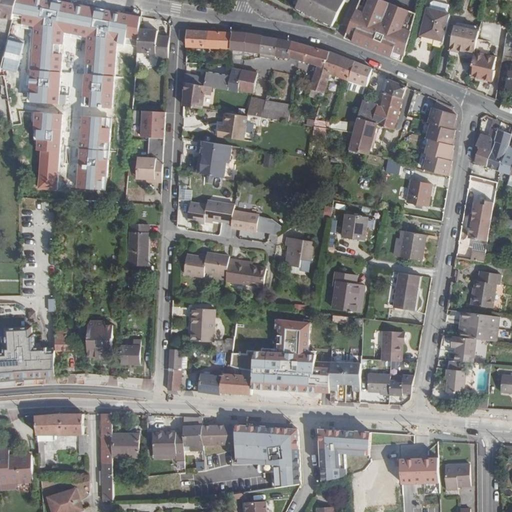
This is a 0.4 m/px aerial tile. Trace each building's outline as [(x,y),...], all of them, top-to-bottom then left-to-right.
[(16,0),(0,0),(0,16),(13,19),(14,13),(16,0)] [(23,15),(38,18),(40,0),(16,0),(14,13),(23,15)] [(28,101),(58,104),(64,32),(86,37),(81,106),(113,109),(117,43),(138,46),(139,31),(141,16),(58,0),(40,0),(38,18),(23,15),(20,28),(30,29),(33,30),(29,75),(28,101)] [(318,19),(333,26),(345,1),(343,0),(301,0),(297,9),(311,16),(310,19),(316,22),(318,19)] [(387,3),(378,0),(369,0),(367,7),(369,8),(379,12),(383,13),(387,3)] [(367,7),(359,3),(356,11),(363,14),(367,7)] [(408,12),(387,3),(383,13),(404,22),(408,12)] [(354,37),(351,42),(364,47),(366,44),(370,46),(383,13),(379,12),(377,18),(367,16),(369,8),(367,7),(363,14),(356,11),(346,34),(354,37)] [(379,12),(369,8),(367,16),(377,18),(379,12)] [(428,9),(421,36),(443,41),(449,15),(428,9)] [(412,25),(415,15),(408,12),(404,22),(412,25)] [(404,22),(383,13),(370,46),(378,49),(377,52),(389,57),(393,45),(395,46),(405,49),(410,32),(402,30),(404,22)] [(402,30),(410,32),(412,25),(404,22),(402,30)] [(453,22),(452,26),(477,31),(478,27),(453,22)] [(477,31),(452,26),(448,50),(456,52),(456,50),(473,54),(474,47),(475,43),(477,31)] [(490,41),(500,43),(502,28),(492,27),(491,26),(488,39),(491,39),(490,41)] [(208,32),(187,30),(186,47),(208,48),(208,32)] [(158,33),(139,31),(138,46),(137,55),(156,57),(156,67),(168,68),(169,46),(157,45),(158,39),(158,33)] [(233,33),(208,32),(208,48),(232,49),(233,33)] [(247,34),(233,33),(232,49),(260,51),(262,37),(247,34)] [(346,34),(344,39),(351,42),(354,37),(346,34)] [(276,39),(262,37),(260,51),(274,52),(276,39)] [(290,42),(276,39),(274,52),(277,53),(288,54),(290,42)] [(322,92),(321,96),(324,96),(329,77),(332,68),(324,65),(328,53),(300,45),(292,42),(290,42),(288,54),(291,55),(298,57),(317,63),(310,88),(322,92)] [(403,56),(405,49),(395,46),(393,45),(389,57),(390,58),(392,52),(403,56)] [(390,58),(401,62),(403,56),(392,52),(390,58)] [(324,65),(332,68),(329,77),(366,90),(371,70),(334,56),(328,53),(324,65)] [(473,56),(468,78),(492,83),(493,72),(492,71),(494,60),(473,56)] [(511,60),(500,58),(500,64),(496,87),(511,90),(511,60)] [(185,76),(184,83),(185,84),(210,88),(217,89),(236,93),(236,91),(239,70),(230,69),(228,78),(207,73),(206,80),(185,76)] [(254,73),(239,70),(236,91),(250,94),(254,73)] [(364,106),(362,105),(355,134),(354,138),(349,154),(370,159),(376,128),(393,131),(406,89),(389,82),(385,94),(380,110),(364,106)] [(185,93),(183,108),(201,111),(204,96),(209,97),(210,88),(185,84),(184,93),(185,93)] [(250,108),(249,111),(248,119),(262,121),(265,103),(250,100),(250,108)] [(292,107),(265,103),(262,121),(289,126),(292,107)] [(440,104),(439,106),(454,114),(453,110),(440,104)] [(428,139),(430,139),(426,154),(428,155),(424,170),(447,177),(449,170),(448,170),(451,161),(450,161),(451,154),(450,154),(452,145),(451,145),(453,138),(452,137),(453,130),(452,130),(454,122),(453,122),(454,114),(433,108),(429,123),(432,124),(428,139)] [(154,182),(161,182),(165,112),(143,111),(141,137),(149,137),(147,158),(138,157),(136,178),(154,179),(154,182)] [(57,191),(62,114),(34,113),(33,127),(36,127),(34,151),(40,151),(38,190),(57,191)] [(244,143),(248,119),(227,115),(225,129),(220,128),(218,139),(244,143)] [(81,116),(76,189),(105,191),(106,177),(108,177),(112,118),(81,116)] [(492,120),(489,128),(496,131),(499,123),(492,120)] [(293,121),(292,126),(314,130),(316,125),(293,121)] [(486,138),(480,135),(476,146),(493,153),(500,132),(496,131),(489,128),(486,138)] [(507,135),(500,132),(493,153),(488,168),(499,172),(508,144),(511,132),(511,128),(510,128),(507,135)] [(203,154),(199,174),(224,179),(227,163),(230,161),(232,148),(199,142),(197,153),(199,153),(203,154)] [(511,144),(508,144),(499,172),(506,174),(509,175),(511,165),(511,144)] [(475,147),(479,148),(473,163),(488,168),(493,153),(476,146),(475,147)] [(203,154),(199,153),(195,173),(199,174),(203,154)] [(267,153),(264,164),(274,167),(277,155),(267,153)] [(397,170),(384,167),(382,175),(395,178),(397,170)] [(188,174),(179,173),(179,183),(187,184),(188,174)] [(426,205),(429,183),(408,179),(405,202),(426,205)] [(187,219),(204,222),(204,220),(204,218),(212,219),(231,222),(233,209),(234,203),(207,198),(207,203),(190,200),(187,219)] [(483,207),(481,207),(475,241),(486,243),(492,205),(484,204),(483,207)] [(474,206),(468,240),(475,241),(481,207),(474,206)] [(233,209),(231,222),(230,226),(256,230),(259,213),(237,210),(233,209)] [(366,219),(346,215),(342,238),(362,242),(366,219)] [(149,225),(131,225),(130,267),(147,268),(149,225)] [(421,262),(425,236),(403,232),(399,258),(421,262)] [(287,246),(284,264),(298,267),(299,259),(309,260),(312,241),(285,237),(284,245),(287,246)] [(201,275),(202,271),(224,274),(227,258),(227,255),(204,251),(204,254),(204,257),(197,255),(185,253),(182,272),(201,275)] [(484,256),(470,253),(469,261),(482,264),(483,257),(484,256)] [(497,259),(483,257),(482,264),(504,268),(505,264),(505,263),(496,261),(497,259)] [(243,260),(227,258),(224,274),(223,280),(260,287),(264,267),(250,265),(242,264),(243,260)] [(299,259),(298,267),(297,270),(307,272),(309,260),(299,259)] [(333,285),(329,307),(353,311),(357,285),(352,284),(353,276),(332,272),(330,284),(333,285)] [(477,282),(474,281),(470,307),(490,310),(495,287),(498,287),(500,276),(479,272),(477,282)] [(393,309),(412,312),(418,277),(399,274),(393,309)] [(363,285),(357,285),(353,311),(358,312),(363,285)] [(191,338),(212,339),(214,307),(191,306),(191,313),(193,313),(191,338)] [(459,313),(456,338),(474,340),(494,343),(497,318),(459,313)] [(117,329),(88,329),(88,358),(94,358),(94,360),(112,361),(112,358),(115,359),(115,343),(117,343),(117,329)] [(0,379),(3,379),(2,377),(10,377),(11,379),(24,378),(22,331),(7,332),(7,349),(7,356),(0,356),(0,379)] [(33,331),(22,331),(24,378),(56,376),(56,365),(56,351),(47,352),(46,351),(35,351),(34,338),(33,338),(33,331)] [(59,331),(55,331),(56,351),(63,351),(81,352),(81,339),(65,339),(66,335),(59,334),(59,331)] [(405,342),(405,333),(383,332),(382,353),(381,361),(400,362),(401,354),(402,355),(403,341),(405,342)] [(452,348),(455,348),(453,362),(471,364),(474,340),(453,338),(452,348)] [(132,347),(121,346),(120,365),(139,366),(140,342),(132,342),(132,347)] [(169,347),(168,368),(178,369),(181,369),(182,348),(169,347)] [(290,382),(290,381),(298,382),(298,376),(299,370),(292,369),(293,365),(282,363),(283,356),(267,354),(267,362),(274,363),(273,371),(273,380),(290,382)] [(246,369),(231,363),(231,373),(249,375),(249,370),(246,369)] [(345,386),(346,365),(331,364),(330,375),(330,388),(337,388),(337,386),(345,386)] [(361,366),(346,365),(345,386),(352,387),(352,389),(359,390),(361,366)] [(178,369),(168,368),(167,382),(166,391),(180,392),(180,370),(178,370),(178,369)] [(472,395),(463,394),(465,372),(446,371),(445,380),(447,381),(445,401),(471,403),(472,395)] [(225,376),(199,375),(198,393),(223,397),(224,394),(249,395),(249,375),(231,373),(225,373),(225,376)] [(298,376),(298,382),(297,389),(329,391),(330,388),(330,375),(309,374),(309,376),(298,376)] [(389,381),(389,376),(368,374),(367,391),(379,392),(379,394),(388,395),(389,381)] [(263,377),(249,375),(249,395),(249,399),(263,399),(263,377)] [(402,382),(389,381),(388,395),(401,396),(401,393),(410,394),(413,376),(403,376),(402,382)] [(511,377),(501,377),(499,394),(511,395),(511,397),(511,396),(511,377)] [(54,415),(36,416),(37,436),(42,436),(41,441),(47,441),(47,436),(57,437),(57,441),(65,442),(65,437),(70,437),(70,442),(75,442),(75,437),(79,437),(79,442),(84,442),(84,427),(84,422),(84,414),(61,415),(54,415)] [(101,414),(101,448),(100,501),(100,502),(111,502),(111,501),(111,482),(112,466),(112,458),(113,435),(113,415),(101,414)] [(184,419),(185,427),(186,446),(204,445),(203,426),(203,418),(197,418),(197,421),(193,421),(193,419),(184,419)] [(265,449),(257,450),(259,468),(261,486),(273,485),(281,484),(289,482),(299,479),(299,464),(301,464),(301,437),(290,437),(290,446),(279,447),(278,421),(263,422),(263,441),(265,441),(265,449)] [(235,424),(203,426),(204,445),(235,442),(235,424)] [(326,425),(326,445),(351,444),(351,429),(340,429),(340,425),(326,425)] [(166,429),(167,447),(186,446),(185,427),(166,429)] [(402,427),(402,428),(402,443),(411,443),(411,427),(402,427)] [(383,428),(372,429),(372,444),(384,444),(383,428)] [(402,428),(383,428),(384,444),(402,443),(402,428)] [(372,429),(351,429),(351,444),(367,444),(372,444),(372,429)] [(141,435),(113,435),(112,458),(140,458),(141,435)] [(10,447),(0,447),(0,466),(1,479),(21,478),(21,482),(34,481),(32,454),(19,455),(19,457),(11,458),(10,447)] [(388,460),(389,472),(401,472),(400,458),(388,458),(388,460)] [(411,458),(400,458),(401,472),(402,482),(418,481),(417,476),(412,477),(411,458)] [(440,458),(411,458),(412,477),(417,476),(418,481),(440,481),(440,458)] [(389,482),(388,460),(376,460),(376,462),(369,462),(369,483),(389,482)] [(347,470),(347,461),(332,462),(332,470),(347,470)] [(472,483),(471,461),(457,462),(457,465),(446,465),(447,487),(459,486),(459,483),(472,483)] [(231,472),(232,490),(261,486),(259,468),(231,472)] [(77,488),(49,497),(54,511),(71,511),(83,508),(77,488)] [(245,511),(263,511),(264,502),(241,502),(241,511),(245,511)]
